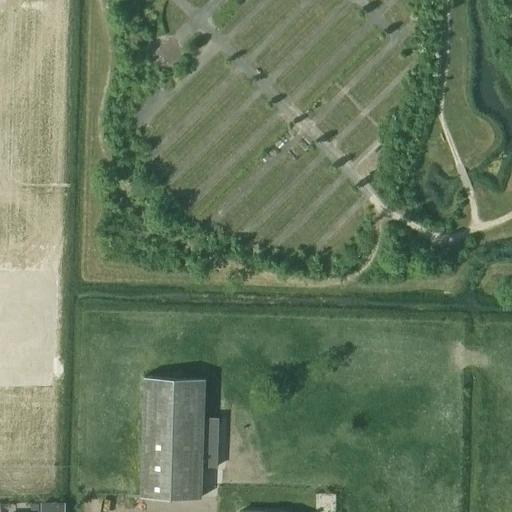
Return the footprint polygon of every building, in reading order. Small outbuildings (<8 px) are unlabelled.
[(45,10),(45,18),(57,19),(57,10),(45,10)] [(45,18),(45,27),(56,27),(57,19),(45,18)] [(44,44),(44,52),(56,52),(56,44),(44,44)] [(44,52),(44,60),(55,61),(56,52),(44,52)] [(44,69),(43,77),(55,77),(55,69),(44,69)] [(200,498),(201,489),(204,378),(143,376),(140,497),(200,498)] [(41,503),(41,511),(63,511),(64,504),(41,503)]
